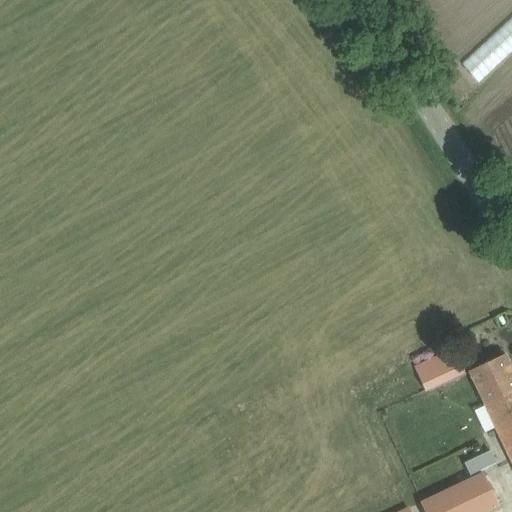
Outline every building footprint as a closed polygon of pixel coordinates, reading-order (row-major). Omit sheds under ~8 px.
[(415,365),(427,391),(465,374),(453,348),(415,365)] [(511,367),(506,355),(470,372),(498,432),(511,425),(511,367)] [(511,425),(498,432),(511,461),(511,425)] [(478,457),(483,468),(496,462),(490,451),(478,457)] [(482,474),(420,504),(423,511),(491,511),(499,508),(498,506),(494,499),(482,474)]
